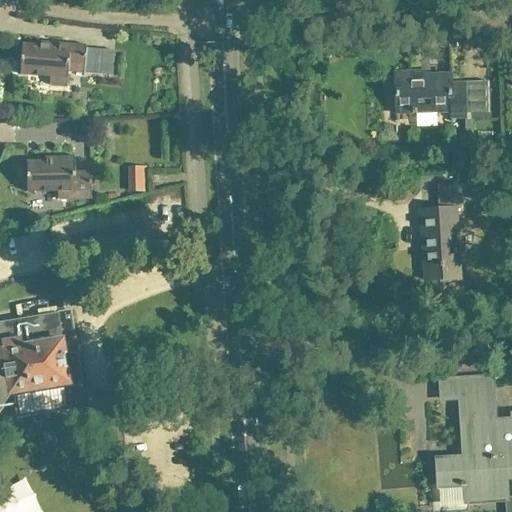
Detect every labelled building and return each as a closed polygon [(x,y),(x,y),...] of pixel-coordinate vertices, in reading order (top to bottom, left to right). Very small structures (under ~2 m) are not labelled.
[(20,58),(23,60),(21,75),(51,78),(51,86),(68,87),(70,72),(86,74),(88,46),(50,43),(49,47),(24,45),(23,50),(21,51),(20,58)] [(452,76),(396,78),(397,112),(450,111),(450,118),(466,117),(465,85),(452,85),(452,76)] [(28,177),(29,193),(59,192),(59,200),(93,200),(92,172),(76,172),(76,157),(54,158),(54,161),(28,162),(28,167),(25,169),(26,176),(28,177)] [(493,170),(468,171),(468,186),(493,187),(493,170)] [(144,207),(162,206),(160,181),(143,183),(144,207)] [(456,210),(422,212),(426,282),(460,279),(456,210)] [(0,324),(0,405),(0,406),(4,405),(10,395),(14,394),(18,419),(74,410),(70,385),(82,383),(70,313),(0,324)] [(464,459),(437,461),(438,487),(465,486),(466,503),(508,501),(506,479),(511,478),(511,420),(495,422),(492,379),(441,382),(442,400),(460,398),(464,459)] [(123,479),(85,484),(87,499),(125,495),(123,479)]
